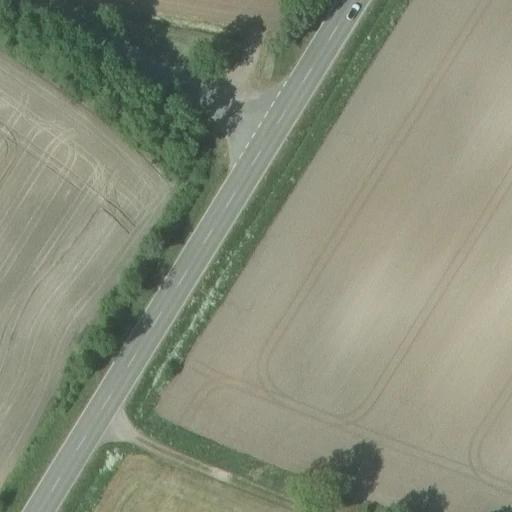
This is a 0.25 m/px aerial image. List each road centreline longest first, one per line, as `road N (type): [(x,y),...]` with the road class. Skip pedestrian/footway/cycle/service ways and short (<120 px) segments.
road 1 (primary): [(37,511),(271,126)]
road 2 (unclassified): [(9,0),(271,126)]
road 3 (primary): [(271,126),(349,0)]
